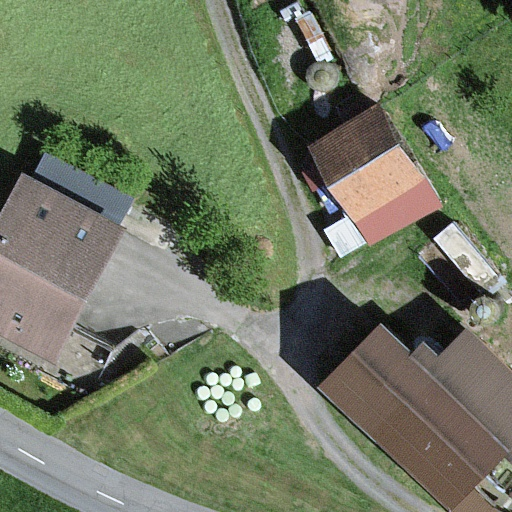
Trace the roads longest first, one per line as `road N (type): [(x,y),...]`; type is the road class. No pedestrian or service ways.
road 1 (track): [(414,511),(328,437),(285,337),(317,262),(294,162),(228,0)]
road 2 (unclassified): [(172,511),(98,486),(0,425)]
